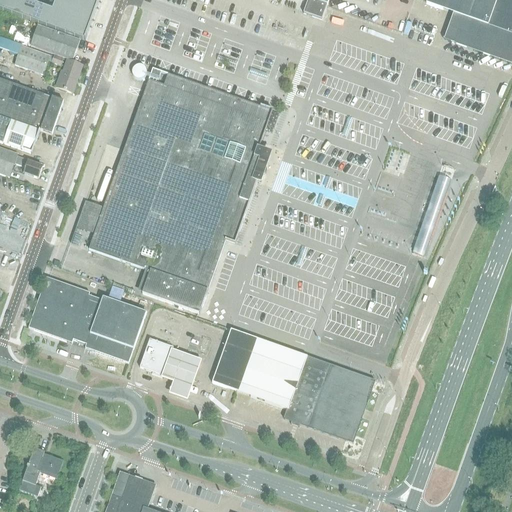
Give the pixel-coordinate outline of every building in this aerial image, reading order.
[(22,0),(0,0),(0,10),(85,41),(100,0),(56,0),(53,11),(22,0)] [(323,22),(326,7),(328,0),(307,0),(303,14),(323,22)] [(511,0),(428,0),(427,4),(454,14),(444,41),(511,64),(511,0)] [(73,62),(80,41),(39,27),(32,47),(73,62)] [(30,47),(34,35),(18,30),(14,41),(30,47)] [(44,76),(46,69),(50,57),(22,47),(23,46),(0,37),(0,49),(19,56),(15,66),(44,76)] [(61,67),(63,60),(54,57),(51,64),(61,67)] [(73,94),(82,69),(83,67),(68,62),(61,80),(60,80),(56,88),(73,94)] [(236,245),(247,214),(266,158),(257,154),(272,112),(154,70),(103,214),(84,208),(77,228),(95,235),(90,250),(151,272),(208,292),(226,241),(236,245)] [(63,102),(0,79),(0,116),(51,135),(63,102)] [(0,142),(32,154),(40,131),(0,117),(0,142)] [(0,174),(9,178),(17,155),(0,149),(0,174)] [(39,180),(43,168),(28,162),(29,162),(17,158),(15,165),(26,169),(24,174),(39,180)] [(441,208),(451,179),(445,177),(439,175),(429,204),(427,212),(414,249),(426,253),(438,216),(441,208)] [(414,249),(413,253),(424,257),(426,253),(414,249)] [(208,292),(151,272),(143,295),(199,315),(200,315),(209,292),(208,292)] [(103,299),(102,302),(89,297),(90,294),(46,279),(29,329),(72,345),(74,341),(87,345),(85,349),(129,365),(146,315),(103,299)] [(231,331),(213,384),(226,389),(227,388),(237,391),(236,393),(238,394),(238,393),(239,393),(258,340),(231,331)] [(164,378),(173,353),(172,353),(174,349),(150,340),(140,369),(156,374),(163,377),(164,378)] [(258,340),(239,393),(288,411),(285,420),(353,444),(375,382),(258,340)] [(171,348),(161,377),(173,381),(169,393),(187,399),(201,359),(171,348)] [(57,479),(62,464),(43,458),(44,454),(34,450),(19,492),(38,498),(41,488),(36,486),(40,473),(57,479)] [(153,511),(151,511),(148,510),(156,488),(119,475),(106,511),(153,511)]
